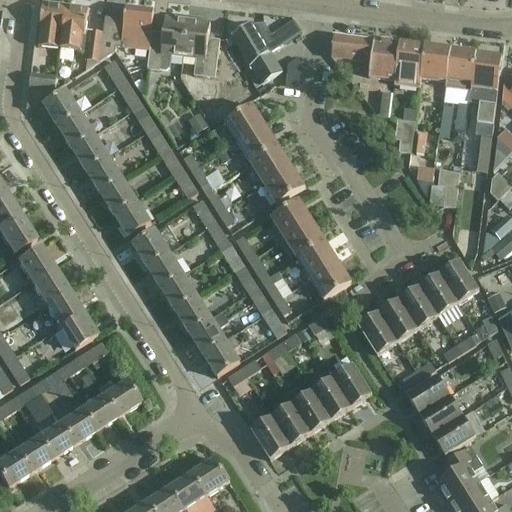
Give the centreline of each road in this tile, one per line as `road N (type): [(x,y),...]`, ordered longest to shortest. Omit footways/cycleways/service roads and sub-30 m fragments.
road 1 (residential): [(195,417),(12,123),(25,0)]
road 2 (residential): [(407,261),(311,124),(323,8)]
road 3 (tertiary): [(323,8),(511,30)]
road 4 (residential): [(48,511),(195,417)]
road 5 (residential): [(277,511),(239,450),(195,417)]
